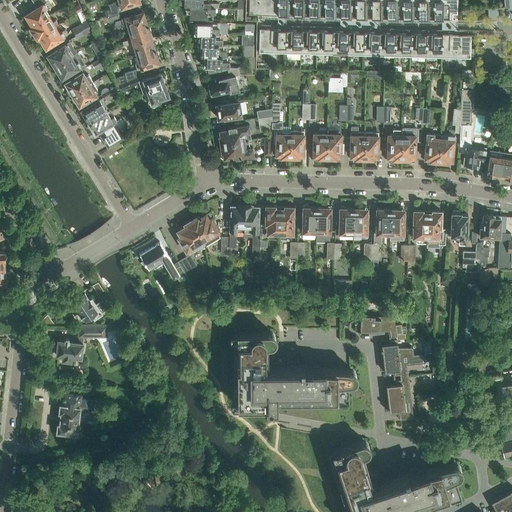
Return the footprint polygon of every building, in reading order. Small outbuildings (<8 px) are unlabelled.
[(37,7),(26,14),(33,26),(50,15),(46,8),(48,7),(45,2),(47,1),(46,0),(35,0),(34,1),(37,7)] [(111,14),(102,16),(103,18),(108,17),(120,13),(131,10),(129,5),(140,2),(139,0),(117,0),(118,0),(113,2),(108,4),(111,14)] [(278,15),(278,0),(248,0),(248,14),(278,15)] [(294,15),(294,0),(278,0),(278,15),(294,15)] [(310,16),(309,0),(294,0),(294,15),(310,16)] [(325,16),(325,0),(309,0),(310,16),(325,16)] [(341,16),(340,0),(325,0),(325,16),(341,16)] [(356,17),(356,0),(340,0),(341,16),(356,17)] [(372,17),(372,0),(356,0),(356,17),(372,17)] [(388,18),(388,0),(372,0),(372,17),(388,18)] [(403,18),(403,0),(388,0),(388,18),(403,18)] [(419,19),(419,0),(403,0),(403,18),(419,19)] [(435,19),(435,0),(419,0),(419,19),(435,19)] [(457,14),(457,0),(435,0),(435,19),(452,19),(453,13),(457,14)] [(215,13),(215,8),(186,7),(186,11),(189,11),(189,18),(213,19),(213,13),(215,13)] [(120,13),(108,17),(110,23),(115,21),(115,22),(115,23),(115,24),(116,26),(118,26),(119,26),(121,26),(122,25),(126,23),(129,31),(148,24),(147,24),(146,23),(148,21),(146,18),(144,17),(143,12),(141,12),(124,16),(124,17),(122,17),(120,13)] [(50,15),(33,26),(30,27),(37,37),(39,36),(56,25),(59,24),(56,19),(53,21),(50,15)] [(75,34),(89,25),(87,20),(72,28),(75,34)] [(191,23),(191,28),(194,28),(193,33),(197,33),(221,33),(228,34),(228,31),(227,31),(227,22),(217,22),(212,22),(212,21),(194,21),(194,23),(191,23)] [(124,45),(151,37),(149,32),(151,31),(150,27),(147,27),(147,26),(148,24),(129,31),(131,39),(123,41),(124,45)] [(60,32),(56,25),(39,36),(46,47),(55,42),(63,37),(63,36),(65,34),(68,32),(66,28),(60,32)] [(78,38),(91,30),(89,25),(75,34),(78,38)] [(283,53),(284,29),(259,28),(259,52),(283,53)] [(299,53),(300,29),(284,29),(283,53),(299,53)] [(315,54),(315,30),(300,29),(299,53),(315,54)] [(330,54),(331,30),(315,30),(315,54),(330,54)] [(346,55),(346,31),(331,30),(330,54),(346,55)] [(361,55),(362,31),(346,31),(346,55),(361,55)] [(377,56),(378,32),(362,31),(361,55),(377,56)] [(393,56),(393,32),(378,32),(377,56),(393,56)] [(408,56),(409,33),(393,32),(393,56),(408,56)] [(221,38),(221,33),(197,33),(197,44),(200,44),(222,44),(223,39),(221,38)] [(424,57),(424,33),(409,33),(408,56),(424,57)] [(439,57),(440,33),(424,33),(424,57),(439,57)] [(458,35),(458,34),(457,34),(440,33),(439,57),(470,58),(471,35),(458,35)] [(152,41),(151,37),(124,45),(126,51),(134,48),(136,55),(156,49),(154,48),(154,47),(155,45),(154,42),(152,41)] [(55,66),(72,56),(77,53),(73,46),(76,44),(73,39),(47,55),(51,60),(51,62),(52,64),(54,65),(55,66)] [(224,50),(224,44),(222,44),(200,44),(200,45),(198,47),(198,50),(200,51),(200,55),(204,55),(226,56),(226,55),(226,50),(224,50)] [(155,50),(156,49),(136,55),(139,62),(136,63),(138,69),(140,68),(140,69),(157,63),(159,61),(157,57),(158,55),(157,52),(155,51),(155,50)] [(102,52),(101,50),(96,53),(99,58),(104,56),(102,52)] [(72,56),(55,66),(55,67),(55,69),(57,72),(58,72),(62,78),(73,71),(74,74),(82,69),(86,67),(84,63),(85,63),(78,52),(77,53),(72,56)] [(227,61),(227,56),(227,55),(226,55),(226,56),(204,55),(204,57),(202,57),(202,61),(204,61),(204,67),(208,67),(230,67),(230,61),(227,61)] [(107,61),(105,58),(104,56),(99,58),(92,63),(95,67),(98,65),(99,66),(107,61)] [(86,67),(82,69),(74,74),(76,76),(65,82),(68,87),(67,88),(67,90),(69,93),(71,94),(72,94),(93,81),(97,79),(92,72),(88,66),(86,67)] [(247,74),(247,68),(247,67),(244,67),(233,67),(230,67),(208,67),(209,73),(228,69),(229,75),(218,77),(218,76),(209,78),(209,80),(208,81),(209,85),(208,87),(209,90),(211,91),(211,95),(230,92),(230,94),(240,91),(236,75),(240,74),(247,74)] [(125,73),(128,81),(138,77),(136,69),(125,73)] [(340,72),(340,77),(328,77),(328,90),(343,90),(343,86),(347,86),(347,72),(340,72)] [(143,80),(142,80),(146,91),(167,84),(164,77),(162,76),(162,77),(160,73),(143,79),(143,80)] [(140,82),(138,77),(128,81),(118,85),(119,89),(120,89),(121,90),(140,82)] [(94,83),(93,81),(72,94),(72,95),(71,95),(72,98),(73,101),(75,102),(76,101),(79,106),(98,95),(95,90),(97,88),(96,87),(97,86),(95,83),(94,83)] [(169,90),(167,84),(146,91),(149,102),(151,101),(151,102),(169,96),(167,92),(168,92),(169,90)] [(461,102),(460,124),(471,124),(472,89),(462,88),(461,102)] [(88,121),(109,109),(104,99),(103,97),(82,110),(85,116),(85,117),(86,120),(88,120),(88,121)] [(242,110),(240,102),(214,105),(215,113),(218,113),(218,118),(225,117),(225,118),(243,115),(242,110)] [(280,102),(272,102),(272,108),(272,116),(272,128),(272,135),(272,138),(276,138),(276,154),(279,155),(278,159),(290,159),(290,129),(291,129),(291,126),(283,126),(283,121),(280,120),(280,102)] [(272,116),(272,108),(257,110),(258,118),(272,116)] [(430,108),(423,108),(422,112),(422,122),(429,122),(430,108)] [(113,115),(109,109),(88,121),(89,122),(89,124),(90,127),(92,127),(95,133),(99,131),(100,130),(102,133),(100,135),(108,148),(125,137),(119,128),(125,125),(121,118),(119,119),(117,120),(114,115),(113,115)] [(141,110),(132,115),(134,120),(143,115),(141,110)] [(272,128),(272,116),(258,118),(260,127),(272,128)] [(229,127),(229,129),(220,130),(220,135),(219,135),(220,144),(248,140),(247,132),(250,131),(249,123),(229,127)] [(460,124),(460,145),(466,146),(463,165),(472,167),(472,165),(476,165),(476,166),(476,167),(477,167),(478,167),(478,166),(479,160),(484,161),(486,149),(487,147),(481,146),(481,148),(473,147),(471,140),(471,124),(460,124)] [(364,160),(365,131),(357,131),(357,126),(352,126),(351,133),(351,155),(353,156),(353,160),(364,160)] [(327,157),(327,127),(320,127),(319,131),(314,131),(313,159),(319,159),(319,157),(327,157)] [(341,128),(327,127),(327,157),(335,157),(335,159),(341,160),(341,132),(341,128)] [(402,129),(402,159),(409,159),(409,161),(415,161),(415,141),(418,141),(418,129),(402,128),(402,129)] [(303,130),(291,129),(290,129),(290,159),(301,159),(301,155),(303,155),(303,130)] [(402,129),(393,129),(393,132),(388,132),(388,160),(394,161),(394,158),(402,159),(402,129)] [(378,131),(365,131),(364,160),(375,161),(376,156),(378,156),(378,131)] [(438,163),(440,138),(432,138),(433,134),(427,133),(425,158),(427,158),(426,162),(438,163)] [(440,138),(438,163),(449,164),(449,160),(452,160),(455,136),(440,135),(440,138)] [(249,147),(248,140),(220,144),(221,152),(220,155),(220,156),(222,158),(233,156),(233,158),(247,156),(254,156),(253,147),(249,147)] [(500,175),(503,151),(490,149),(486,173),(500,175)] [(511,177),(511,152),(503,151),(500,175),(511,177)] [(316,232),(317,207),(308,207),(308,206),(308,205),(307,205),(307,204),(306,204),(305,204),(304,204),(304,205),(303,206),(303,212),(303,232),(316,232)] [(244,232),(245,205),(237,205),(237,206),(230,206),(230,236),(227,236),(227,246),(227,255),(231,255),(232,246),(236,247),(237,232),(244,232)] [(258,233),(258,207),(252,207),(252,205),(245,205),(244,232),(252,232),(252,236),(253,236),(252,252),(259,253),(260,239),(259,239),(259,232),(258,233)] [(279,238),(280,206),(266,205),(265,224),(262,224),(261,232),(259,232),(259,239),(260,239),(267,239),(268,238),(279,238)] [(353,235),(354,208),(345,208),(345,207),(344,206),(344,205),(343,205),(342,205),(341,205),(341,206),(340,206),(340,207),(339,235),(353,235)] [(367,214),(367,208),(367,207),(367,206),(366,206),(365,206),(365,205),(364,205),(364,206),(363,206),(362,206),(362,207),(362,208),(354,208),(353,235),(362,235),(362,234),(367,234),(368,214),(367,214)] [(294,206),(280,206),(279,238),(289,238),(290,234),(293,234),(294,206)] [(325,207),(317,207),(316,232),(330,233),(330,213),(330,207),(325,207)] [(390,234),(389,240),(403,240),(403,209),(403,208),(402,207),(401,207),(400,207),(399,207),(399,208),(398,208),(398,209),(390,209),(390,234)] [(390,234),(390,209),(382,209),(382,208),(377,208),(377,214),(376,214),(376,227),(374,227),(373,243),(371,243),(371,258),(377,258),(377,244),(380,244),(380,234),(390,234)] [(427,242),(427,210),(413,210),(413,237),(417,237),(417,242),(427,242)] [(445,236),(445,228),(441,228),(441,210),(427,210),(427,242),(427,245),(439,245),(439,243),(445,243),(445,236)] [(451,228),(445,228),(445,236),(458,236),(458,239),(459,239),(459,244),(466,244),(467,239),(467,214),(461,214),(461,213),(459,213),(459,211),(453,210),(453,212),(451,212),(451,228)] [(198,215),(191,220),(206,245),(220,236),(218,233),(220,232),(211,218),(212,217),(213,214),(212,212),(209,212),(201,217),(200,216),(198,217),(198,215)] [(500,232),(501,215),(493,215),(483,214),(483,226),(480,226),(479,236),(480,236),(480,238),(488,238),(488,237),(492,237),(492,238),(499,239),(500,232)] [(205,245),(191,220),(184,224),(185,226),(177,231),(180,236),(178,237),(186,251),(188,250),(190,254),(177,262),(184,272),(185,271),(197,264),(191,254),(199,249),(205,247),(204,245),(205,245)] [(511,252),(511,239),(511,240),(511,233),(500,232),(499,239),(499,252),(511,252)] [(181,290),(194,290),(196,290),(185,271),(184,272),(177,262),(173,264),(160,241),(155,244),(154,244),(152,245),(152,246),(140,253),(148,268),(154,265),(156,267),(164,262),(174,278),(181,290)] [(305,241),(297,241),(297,257),(305,257),(305,241)] [(483,242),(477,241),(477,243),(476,251),(476,257),(478,257),(478,267),(479,267),(486,267),(487,256),(488,256),(489,247),(487,247),(483,246),(483,242)] [(416,244),(407,244),(407,260),(408,260),(408,264),(414,264),(414,260),(415,260),(416,244)] [(476,257),(476,251),(463,250),(462,266),(466,266),(466,269),(465,269),(465,271),(479,271),(479,267),(478,267),(478,257),(476,257)] [(511,252),(499,252),(498,267),(511,267),(511,252)] [(479,284),(490,284),(490,278),(487,278),(487,268),(479,268),(479,284)] [(334,279),(334,293),(352,293),(352,279),(334,279)] [(93,298),(89,300),(85,294),(80,297),(79,296),(77,295),(72,297),(71,300),(78,311),(75,313),(75,315),(77,318),(79,319),(83,316),(85,318),(100,308),(93,298)] [(389,316),(360,314),(360,319),(354,319),(353,319),(352,319),(351,320),(350,320),(350,321),(349,322),(349,323),(349,324),(349,325),(349,326),(349,327),(350,328),(351,329),(352,329),(353,330),(354,330),(358,330),(358,331),(360,331),(360,330),(374,331),(379,331),(380,331),(382,331),(389,330),(390,337),(396,336),(396,333),(396,329),(402,328),(401,323),(395,324),(395,318),(389,318),(389,316)] [(498,321),(484,322),(485,333),(499,332),(498,321)] [(78,323),(78,336),(108,337),(108,323),(78,323)] [(348,381),(348,331),(270,331),(269,331),(238,331),(233,331),(233,405),(239,405),(266,404),(310,403),(320,435),(344,511),(423,511),(462,499),(459,491),(455,477),(444,442),(434,442),(408,450),(404,438),(370,449),(369,446),(369,445),(368,444),(348,381)] [(58,340),(56,354),(63,355),(62,359),(71,360),(72,356),(81,357),(83,343),(70,341),(70,340),(68,338),(66,337),(65,339),(64,340),(58,340)] [(397,347),(397,338),(390,339),(391,343),(381,344),(382,348),(380,348),(382,358),(413,355),(413,354),(412,347),(397,347)] [(413,355),(382,358),(383,369),(384,369),(384,371),(394,370),(394,375),(400,374),(400,376),(408,375),(407,364),(424,362),(423,353),(413,354),(413,355)] [(511,387),(511,380),(503,383),(501,372),(477,376),(473,393),(495,391),(511,387)] [(411,395),(408,375),(400,376),(400,379),(395,379),(395,384),(386,385),(386,387),(385,387),(386,398),(411,395)] [(511,387),(495,391),(496,400),(511,398),(511,387)] [(96,412),(97,400),(81,398),(81,394),(63,392),(62,404),(60,404),(59,412),(61,413),(59,424),(57,424),(56,432),(77,434),(77,432),(78,432),(79,425),(78,425),(80,410),(96,412)] [(413,418),(411,395),(386,398),(387,409),(389,408),(389,412),(399,411),(399,419),(413,418)] [(511,455),(511,440),(502,443),(506,457),(511,455)] [(511,489),(502,494),(511,511),(511,489),(511,490),(511,489)] [(511,511),(502,494),(493,499),(493,500),(491,501),(496,509),(492,511),(511,511)]
